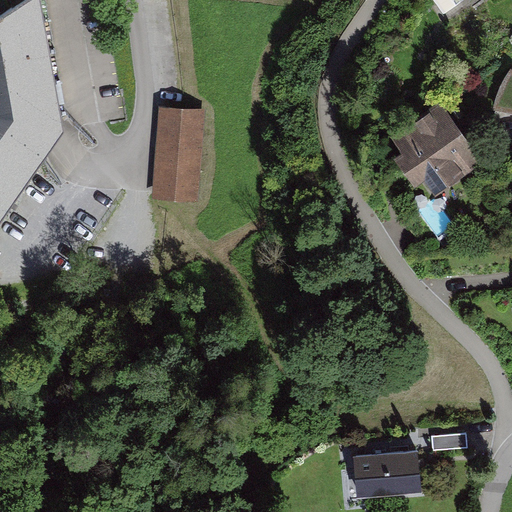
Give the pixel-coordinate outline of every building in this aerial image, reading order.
[(0,220),(65,126),(42,0),(14,0),(0,9),(0,220)] [(511,69),(507,68),(497,107),(511,110),(511,69)] [(153,197),(199,201),(206,106),(160,103),(153,197)] [(481,163),(445,107),(388,144),(414,184),(424,177),(435,193),(481,163)] [(432,434),(433,450),(469,447),(467,431),(432,434)] [(354,451),(358,492),(422,486),(418,445),(354,451)]
